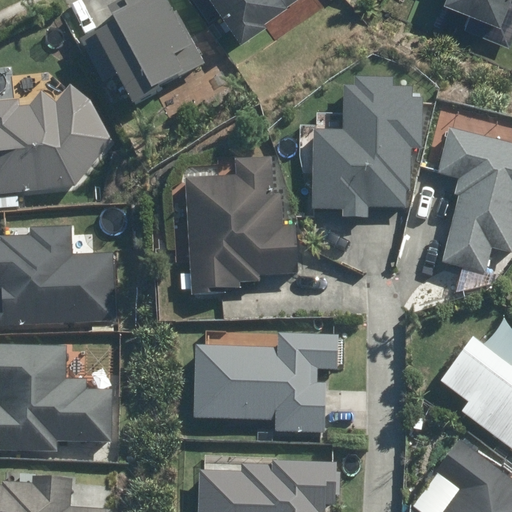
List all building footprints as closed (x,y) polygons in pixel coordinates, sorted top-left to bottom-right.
[(90,31),(93,36),(134,109),(206,68),(168,0),(131,0),(123,4),(127,10),(90,31)] [(266,19),(292,0),(212,0),(243,42),(269,24),(266,19)] [(465,26),(510,44),(511,39),(511,0),(443,0),(471,11),(465,26)] [(14,101),(0,102),(0,196),(77,191),(121,136),(69,87),(68,73),(13,78),(14,101)] [(345,133),(313,132),(310,213),(342,215),(342,219),(368,220),(369,207),(408,209),(410,150),(424,151),(425,101),(414,101),(415,90),(395,89),(395,82),(357,80),(357,88),(346,87),(345,133)] [(511,144),(448,129),(437,174),(463,181),(441,267),(486,278),(493,248),(511,252),(511,144)] [(236,174),(185,177),(192,294),(245,291),(245,285),(263,284),(262,274),(297,272),(295,227),(283,228),(282,196),(273,197),(271,158),(235,160),(236,174)] [(33,239),(0,239),(0,326),(116,323),(114,256),(74,257),(73,226),(33,227),(33,239)] [(336,373),(338,337),(277,335),(276,351),(196,348),(193,421),(275,424),(275,432),(323,434),(325,401),(316,400),(317,372),(336,373)] [(470,404),(462,415),(511,452),(511,363),(511,365),(475,339),(442,383),(470,404)] [(0,449),(55,450),(55,441),(109,441),(110,393),(84,393),(84,382),(68,382),(68,348),(0,346),(0,449)] [(511,511),(511,484),(461,444),(413,505),(420,511),(511,511)] [(334,510),(337,466),(271,462),(271,468),(242,467),(242,474),(201,472),(198,511),(319,511),(319,509),(334,510)] [(0,511),(110,511),(70,509),(71,477),(33,475),(33,481),(0,479),(0,511)]
